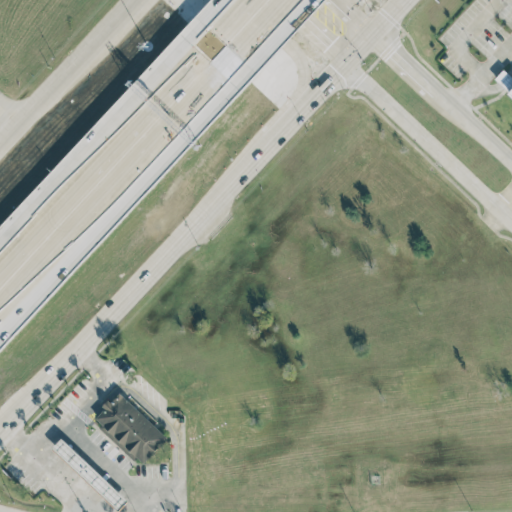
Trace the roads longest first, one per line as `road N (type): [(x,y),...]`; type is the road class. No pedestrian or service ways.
road 1 (primary): [(0,432),(275,144)]
road 2 (motorway): [(0,314),(237,59)]
road 3 (motorway): [(208,35),(0,258)]
road 4 (primary): [(275,144),(299,93),(300,59),(238,0),(147,5),(121,26)]
road 5 (secondary): [(348,65),(511,221)]
road 6 (primary): [(145,0),(0,153)]
road 7 (secondary): [(511,161),(375,33)]
